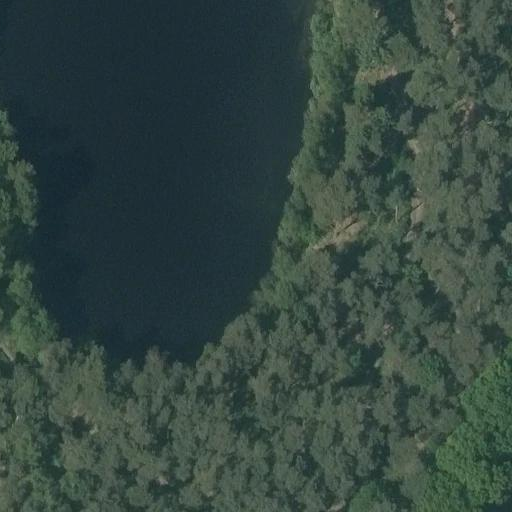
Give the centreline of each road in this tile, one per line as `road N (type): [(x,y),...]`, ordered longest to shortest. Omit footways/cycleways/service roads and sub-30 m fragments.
road 1 (track): [(346,511),(408,263),(416,193),(406,82),(372,0)]
road 2 (track): [(284,511),(135,483),(68,420),(12,383),(0,353)]
